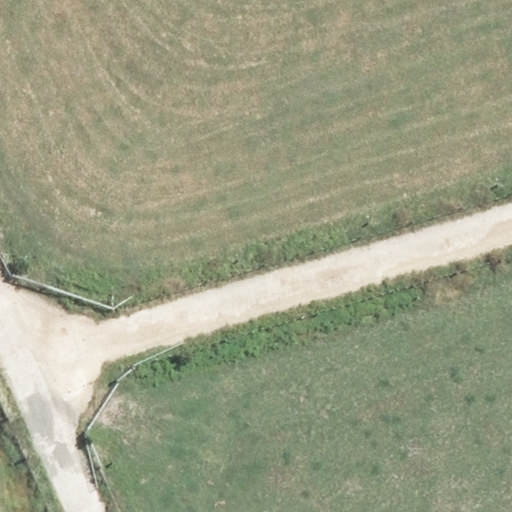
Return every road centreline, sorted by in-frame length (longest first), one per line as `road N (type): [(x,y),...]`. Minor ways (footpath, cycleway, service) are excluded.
road 1 (track): [(511,228),(31,354)]
road 2 (track): [(94,511),(0,289)]
